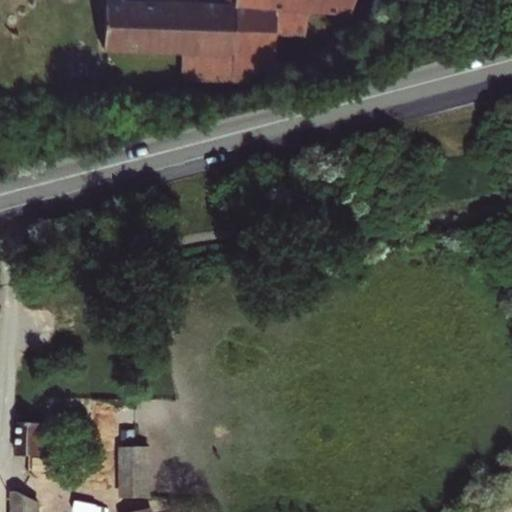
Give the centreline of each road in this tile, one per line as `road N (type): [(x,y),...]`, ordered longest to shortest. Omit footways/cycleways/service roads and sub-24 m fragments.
road 1 (tertiary): [(511,52),(0,188)]
road 2 (tertiary): [(0,218),(511,84)]
